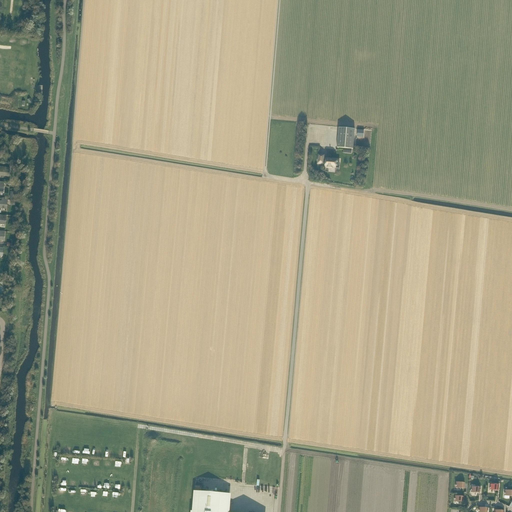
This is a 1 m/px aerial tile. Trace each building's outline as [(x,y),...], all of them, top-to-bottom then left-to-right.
[(356,129),(339,128),(338,148),(354,150),(356,129)] [(335,170),(337,150),(326,149),(326,150),(321,149),(320,168),(335,170)] [(9,177),(9,168),(0,167),(0,168),(0,175),(4,176),(4,177),(4,176),(9,177)] [(493,485),(493,483),(491,483),(491,484),(490,484),(490,487),(490,488),(490,490),(497,491),(497,489),(498,489),(499,485),(493,485)] [(474,487),(474,485),(472,485),(472,487),(471,487),(471,490),(471,491),(471,493),(478,493),(479,492),(480,492),(480,490),(481,490),(481,488),(474,487)] [(224,511),(226,494),(194,491),(192,511),(224,511)]
